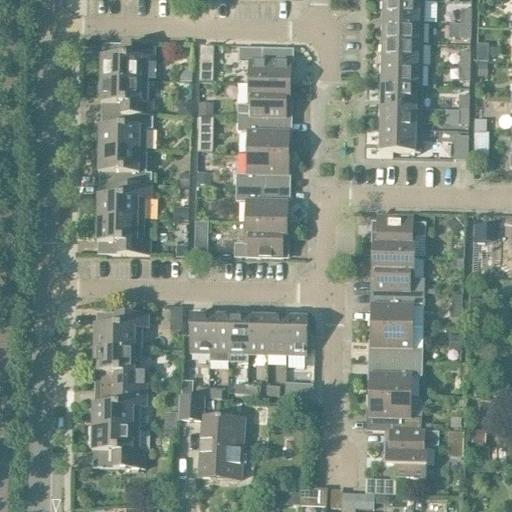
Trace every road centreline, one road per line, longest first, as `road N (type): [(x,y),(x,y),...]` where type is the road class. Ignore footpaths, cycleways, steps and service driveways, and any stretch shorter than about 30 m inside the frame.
road 1 (residential): [(326,297),(325,197),(511,200)]
road 2 (residential): [(44,290),(326,297)]
road 3 (residential): [(317,31),(49,24)]
road 4 (tertiary): [(44,290),(49,24)]
road 5 (tertiary): [(38,511),(44,290)]
road 6 (residential): [(350,487),(327,469),(334,330),(326,297)]
